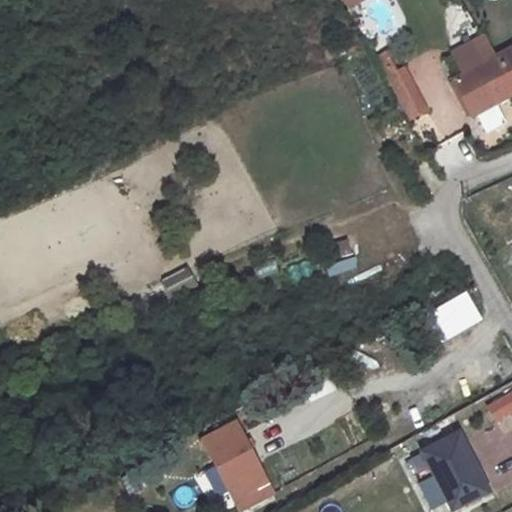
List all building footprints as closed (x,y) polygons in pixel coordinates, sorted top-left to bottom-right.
[(341,0),(350,11),(363,0),(341,0)] [(469,85),(462,88),(483,122),(511,106),(511,77),(505,65),(469,85)] [(427,106),(415,113),(434,148),(446,141),(427,106)] [(170,298),(196,285),(187,267),(161,280),(170,298)] [(468,298),(428,319),(440,343),(482,323),(468,298)] [(261,420),(270,445),(357,413),(348,388),(261,420)] [(511,397),(492,408),(499,425),(511,417),(511,397)] [(463,435),(423,456),(451,511),(453,511),(483,497),(469,467),(478,462),(463,435)] [(239,436),(209,451),(241,511),(270,511),(280,508),(239,436)]
